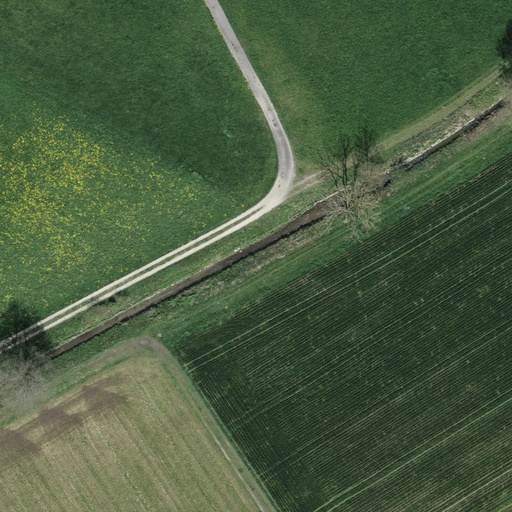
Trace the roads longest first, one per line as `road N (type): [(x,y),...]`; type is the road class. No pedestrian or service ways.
road 1 (track): [(0,410),(141,341),(172,355),(277,511)]
road 2 (track): [(274,200),(0,345)]
road 3 (track): [(274,200),(401,139),(511,57)]
road 4 (track): [(211,0),(286,155),(274,200)]
